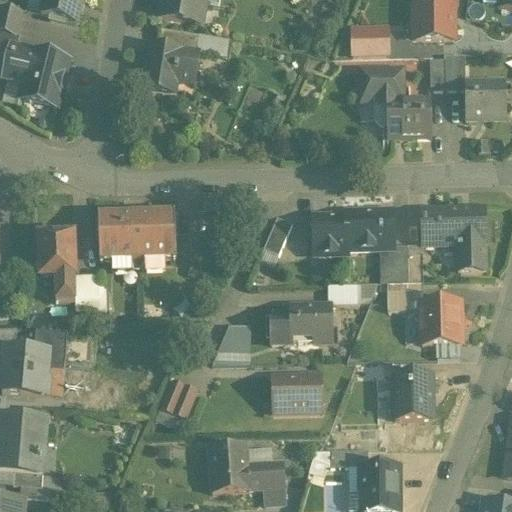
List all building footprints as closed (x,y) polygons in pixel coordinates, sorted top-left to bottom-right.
[(81,0),(44,0),(40,19),(75,27),(81,0)] [(160,0),(157,22),(200,29),(205,0),(160,0)] [(511,0),(497,0),(496,10),(511,12),(511,0)] [(453,42),(452,2),(414,3),(415,44),(436,44),(441,44),(453,44),(453,42)] [(22,16),(0,10),(0,35),(16,40),(22,16)] [(357,61),(397,59),(396,29),(355,30),(357,61)] [(198,39),(160,33),(157,50),(195,56),(198,39)] [(16,40),(0,35),(0,47),(17,52),(20,41),(16,40)] [(469,60),(468,42),(453,42),(453,44),(441,44),(436,44),(437,61),(464,60),(469,60)] [(23,87),(31,56),(16,53),(17,52),(0,47),(0,81),(8,83),(23,87)] [(157,50),(148,48),(141,92),(174,98),(177,76),(194,79),(197,57),(195,56),(157,50)] [(31,56),(23,87),(19,103),(22,104),(23,107),(29,109),(31,106),(56,112),(60,94),(64,92),(66,85),(63,80),(62,80),(66,64),(31,55),(31,56)] [(464,60),(444,61),(444,65),(445,96),(465,95),(465,94),(464,88),(464,60)] [(445,96),(444,65),(429,65),(430,96),(445,96)] [(403,73),(359,74),(360,107),(377,107),(377,123),(381,127),(387,127),(387,106),(403,105),(403,73)] [(23,87),(8,83),(2,107),(17,110),(19,103),(23,87)] [(257,142),(269,90),(248,85),(236,137),(257,142)] [(504,87),(464,88),(465,94),(465,95),(466,126),(467,126),(467,124),(482,123),(482,125),(505,125),(504,87)] [(431,143),(430,105),(403,105),(387,106),(387,127),(387,144),(417,143),(417,141),(429,141),(429,143),(431,143)] [(462,215),(421,216),(422,252),(424,252),(457,251),(462,251),(462,215)] [(481,215),(462,215),(462,251),(457,251),(457,277),(484,277),(484,225),(481,225),(481,215)] [(345,221),(313,222),(314,261),(347,260),(347,256),(379,256),(393,255),(393,252),(392,216),(345,217),(345,221)] [(174,217),(97,219),(99,267),(176,264),(174,217)] [(276,223),(263,255),(278,261),(291,230),(276,223)] [(73,239),(38,240),(39,282),(54,281),(55,307),(75,307),(75,303),(74,281),(75,281),(73,239)] [(407,252),(393,252),(393,255),(379,256),(380,290),(392,290),(408,290),(407,252)] [(422,252),(407,252),(408,290),(422,289),(422,260),(424,260),(424,252),(422,252)] [(98,303),(98,280),(75,281),(74,281),(75,303),(98,303)] [(424,303),(423,289),(408,290),(392,290),(393,304),(424,303)] [(355,291),(326,291),(326,305),(356,305),(355,291)] [(458,309),(420,309),(420,351),(459,350),(458,309)] [(289,326),(269,326),(269,350),(290,350),(290,346),(311,345),(311,350),(331,349),(331,312),(303,312),(303,314),(291,314),(291,312),(288,312),(289,326)] [(243,331),(228,332),(217,359),(243,359),(243,331)] [(66,337),(34,334),(33,357),(46,358),(46,365),(64,366),(66,337)] [(33,357),(7,355),(5,369),(3,370),(2,380),(0,381),(0,394),(1,395),(1,398),(41,401),(42,384),(44,383),(46,365),(46,358),(33,357)] [(383,368),(355,368),(355,384),(384,384),(383,368)] [(431,380),(393,381),(394,427),(432,426),(431,380)] [(321,381),(271,382),(271,400),(271,401),(271,420),(322,418),(321,381)] [(184,391),(172,386),(160,415),(172,420),(184,391)] [(197,396),(184,391),(172,420),(184,425),(197,396)] [(48,414),(23,412),(22,425),(45,426),(45,427),(48,428),(48,414)] [(22,425),(0,422),(0,477),(13,479),(40,481),(41,479),(35,478),(38,445),(43,445),(45,427),(45,426),(22,425)] [(245,451),(208,454),(212,499),(248,496),(246,472),(245,451)] [(366,456),(328,457),(329,474),(358,474),(358,471),(366,471),(366,456)] [(271,470),(246,472),(248,496),(273,494),(271,470)] [(366,471),(358,471),(358,474),(358,511),(397,511),(397,471),(366,471)] [(40,481),(13,479),(12,491),(38,494),(39,494),(40,481)] [(39,494),(38,494),(37,510),(60,511),(67,511),(69,496),(39,494)]
